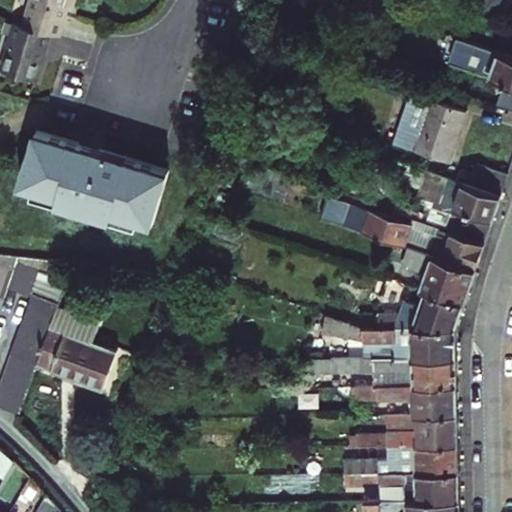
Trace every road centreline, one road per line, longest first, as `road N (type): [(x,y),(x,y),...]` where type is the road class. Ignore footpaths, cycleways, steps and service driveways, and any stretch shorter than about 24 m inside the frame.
road 1 (residential): [(511,256),(488,353),(488,511)]
road 2 (residential): [(195,0),(156,136)]
